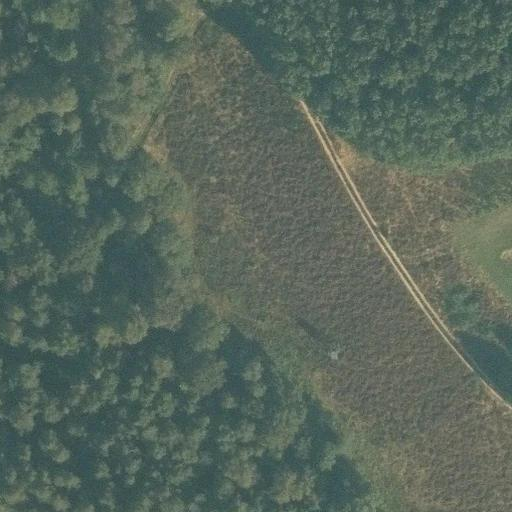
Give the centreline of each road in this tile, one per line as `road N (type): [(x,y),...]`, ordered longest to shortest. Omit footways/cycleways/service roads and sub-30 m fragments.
road 1 (track): [(511,363),(440,285),(380,198),(267,0)]
road 2 (track): [(184,0),(0,383)]
